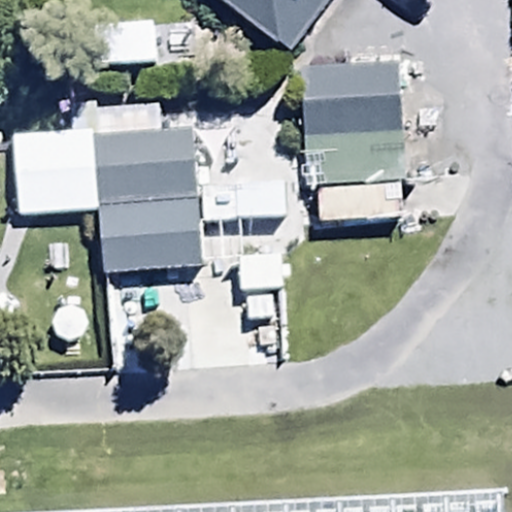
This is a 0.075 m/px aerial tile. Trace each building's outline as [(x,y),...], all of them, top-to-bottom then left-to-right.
[(203,0),(277,57),(321,0),(203,0)] [(292,74),(298,190),(398,185),(394,91),(415,90),(413,68),(292,74)] [(93,215),(96,277),(193,272),(186,132),(5,141),(9,219),(93,215)] [(315,194),(316,228),(405,224),(404,191),(315,194)] [(203,511),(497,511),(497,499),(203,511)]
